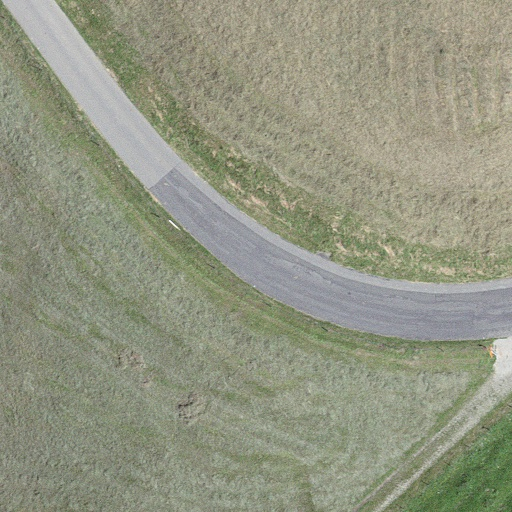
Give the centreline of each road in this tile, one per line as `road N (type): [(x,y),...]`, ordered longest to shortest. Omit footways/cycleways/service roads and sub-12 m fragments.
road 1 (unclassified): [(511,304),(398,308),(298,289),(174,191),(29,0)]
road 2 (track): [(511,344),(466,419),(370,511)]
